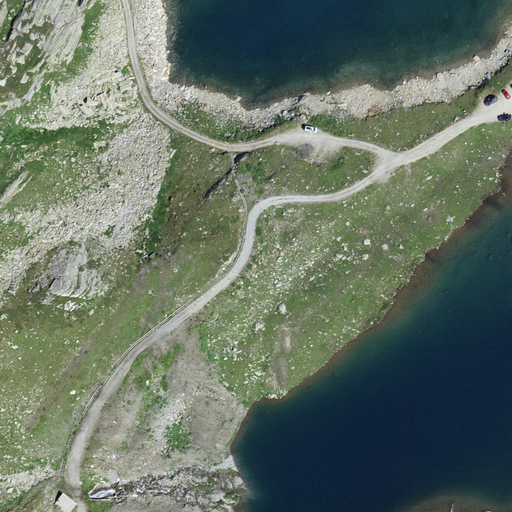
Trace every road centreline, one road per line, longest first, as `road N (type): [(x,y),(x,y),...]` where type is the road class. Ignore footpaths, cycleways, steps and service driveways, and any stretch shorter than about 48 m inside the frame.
road 1 (track): [(82,511),(73,454),(141,330),(200,303),(237,271),(253,207),(374,182),(392,159)]
road 2 (track): [(511,111),(489,109),(392,159),(301,137),(223,145),(160,116),(140,82),(125,0)]
